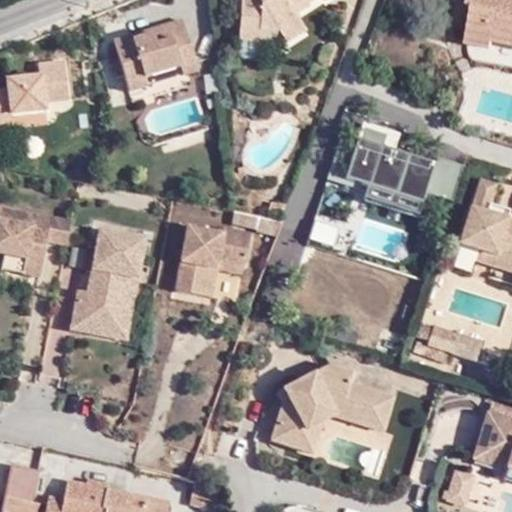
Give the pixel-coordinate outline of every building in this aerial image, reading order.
[(240,0),(238,40),(259,40),(259,32),(260,28),(277,29),(285,42),(305,30),(296,13),(309,5),(308,2),(311,0),(323,0),(325,1),(326,0),(240,0)] [(511,0),(467,0),(467,5),(472,6),(466,43),(490,48),(491,40),(511,44),(511,0)] [(182,19),(154,28),(156,31),(135,38),(134,34),(114,40),(129,91),(148,85),(145,76),(179,64),(182,73),(197,69),(182,19)] [(156,31),(154,28),(134,34),(135,38),(156,31)] [(0,114),(28,109),(25,96),(52,90),(44,54),(18,60),(19,68),(0,71),(0,114)] [(384,104),(351,94),(345,113),(378,124),(384,104)] [(0,130),(30,123),(28,109),(0,114),(0,130)] [(426,185),(435,155),(414,148),(422,122),(401,115),(392,147),(373,141),(375,135),(360,130),(358,136),(356,136),(343,178),(421,204),(426,185)] [(457,163),(435,155),(426,185),(448,193),(457,163)] [(490,251),(507,208),(489,201),(495,180),(478,175),(458,240),(476,246),(490,251)] [(0,208),(0,220),(48,230),(46,242),(63,246),(68,221),(50,218),(36,217),(0,208)] [(508,208),(507,208),(490,251),(511,257),(511,218),(506,217),(508,208)] [(234,214),(232,224),(256,229),(257,229),(257,232),(276,236),(280,223),(234,214)] [(0,220),(0,256),(3,257),(25,261),(22,274),(39,277),(46,242),(48,230),(0,220)] [(174,292),(205,298),(211,271),(214,272),(216,264),(242,268),(245,263),(251,235),(224,230),(223,235),(187,228),(174,292)] [(87,295),(77,293),(71,324),(116,333),(122,303),(132,305),(144,240),(99,231),(87,295)] [(470,266),(473,256),(476,246),(458,240),(452,260),(470,266)] [(473,256),(486,261),(490,251),(476,246),(473,256)] [(511,257),(490,251),(486,261),(511,269),(511,257)] [(25,261),(3,257),(1,270),(22,274),(25,261)] [(211,271),(205,298),(210,299),(215,272),(214,272),(211,271)] [(116,333),(71,324),(70,330),(125,341),(132,305),(122,303),(116,333)] [(397,332),(406,336),(411,322),(401,318),(397,332)] [(412,335),(427,339),(431,328),(416,323),(412,335)] [(422,355),(447,362),(451,352),(458,334),(458,333),(432,324),(431,328),(427,339),(422,355)] [(377,353),(395,358),(401,336),(382,331),(377,353)] [(458,334),(451,352),(475,360),(481,342),(458,334)] [(273,442),(306,451),(310,431),(324,425),(337,416),(367,426),(371,410),(388,415),(393,397),(349,383),(352,371),(332,365),(286,390),(293,404),(284,408),(273,442)] [(278,395),(284,408),(293,404),(286,390),(278,395)] [(371,410),(367,426),(383,430),(388,415),(371,410)] [(511,422),(488,415),(473,462),(511,474),(511,422)] [(310,431),(306,451),(315,454),(324,425),(310,431)] [(30,501),(37,469),(11,465),(5,495),(30,501)] [(85,484),(108,489),(109,484),(86,478),(85,484)] [(167,511),(169,503),(108,489),(85,484),(66,480),(62,499),(48,495),(44,511),(167,511)] [(212,510),(218,486),(191,480),(185,503),(212,510)] [(35,511),(38,502),(30,501),(5,495),(1,511),(2,511),(35,511)]
